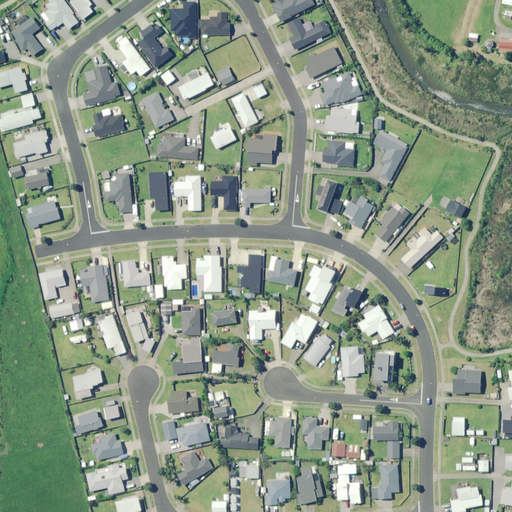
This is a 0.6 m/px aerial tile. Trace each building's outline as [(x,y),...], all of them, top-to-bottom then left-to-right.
[(75,14),(65,0),(50,0),(52,2),(47,5),(50,9),(46,12),(50,19),(47,22),(53,30),(64,22),(70,30),(80,23),(74,14),(75,14)] [(72,0),(81,12),(79,13),(83,19),(93,12),(90,7),(93,5),(89,0),(72,0)] [(313,0),(281,0),(273,5),(282,22),(316,4),(313,0)] [(197,38),(197,2),(185,2),(185,9),(173,9),(173,31),(177,31),(177,36),(189,36),(189,38),(197,38)] [(227,13),(218,13),(219,17),(211,17),(211,20),(201,20),(202,32),(203,32),(203,36),(232,35),(232,23),(228,23),(227,13)] [(42,28),(34,17),(13,32),(18,39),(16,40),(24,51),(28,49),(34,56),(44,49),(33,34),(42,28)] [(307,33),(300,19),(289,25),(295,36),(291,38),(297,50),(332,33),(325,21),(312,27),(313,30),(307,33)] [(165,31),(157,21),(142,32),(150,43),(165,31)] [(479,34),(470,33),(469,41),(478,42),(479,34)] [(511,39),(500,39),(499,52),(511,53),(511,39)] [(151,69),(130,41),(121,48),(129,59),(124,62),(133,74),(138,71),(142,76),(151,69)] [(343,63),(335,47),(318,56),(317,53),(308,57),(310,61),(306,64),(313,78),(343,63)] [(24,65),(0,72),(0,87),(16,83),(19,92),(29,89),(26,82),(29,81),(24,65)] [(87,105),(118,99),(117,96),(121,96),(118,84),(113,85),(109,66),(96,68),(98,79),(90,81),(92,92),(84,93),(87,105)] [(236,80),(229,66),(218,72),(225,86),(236,80)] [(177,79),(170,70),(162,76),(169,85),(177,79)] [(357,80),(354,71),(323,83),(327,93),(322,95),(326,106),(336,102),(337,104),(343,101),(344,103),(363,95),(357,80)] [(216,85),(209,73),(180,87),(186,100),(216,85)] [(268,94),(263,84),(254,89),(259,98),(268,94)] [(167,110),(159,92),(144,99),(157,128),(174,120),(169,109),(167,110)] [(37,105),(33,93),(22,96),(27,111),(17,114),(15,110),(7,113),(9,118),(1,120),(4,132),(35,123),(34,119),(43,117),(40,108),(34,110),(32,106),(37,105)] [(255,113),(245,93),(233,99),(247,128),(259,122),(258,120),(262,118),(259,111),(255,113)] [(104,117),(103,113),(94,115),(97,125),(94,125),(98,137),(126,130),(121,115),(112,117),(111,115),(104,117)] [(348,121),(348,117),(332,116),(329,115),(328,130),(337,131),(337,132),(359,133),(360,123),(357,123),(357,121),(348,121)] [(383,119),(375,119),(375,129),(383,129),(383,119)] [(216,129),(212,138),(218,149),(238,140),(229,122),(216,129)] [(49,140),(47,130),(26,136),(27,140),(14,144),(18,158),(37,152),(38,155),(49,151),(46,141),(49,140)] [(409,148),(381,133),(375,144),(387,150),(382,162),(386,164),(380,176),(391,182),(409,148)] [(265,134),(265,135),(257,135),(257,139),(251,139),(249,165),(258,166),(259,162),(274,164),(275,150),(278,150),(279,135),(265,134)] [(166,147),(159,147),(159,157),(199,160),(200,148),(186,147),(186,138),(167,137),(166,147)] [(356,143),(331,141),(330,148),(325,148),(324,163),(335,164),(335,165),(354,167),(355,150),(356,143)] [(24,175),(21,166),(12,168),(15,178),(24,175)] [(43,189),(43,187),(51,185),(47,167),(37,170),(38,175),(27,177),(30,190),(38,188),(39,190),(43,189)] [(170,210),(168,172),(152,173),(153,199),(158,199),(159,211),(170,210)] [(134,212),(130,173),(117,175),(118,181),(111,182),(105,182),(108,202),(120,200),(121,214),(134,212)] [(203,210),(202,176),(187,176),(187,182),(176,182),(177,197),(190,196),(190,211),(203,210)] [(238,176),(224,176),(224,182),(213,181),(213,197),(226,197),(226,211),(237,211),(238,176)] [(327,186),(321,184),(317,194),(324,197),(319,209),(319,210),(331,214),(332,213),(338,215),(343,202),(336,199),(342,184),(329,180),(327,186)] [(272,203),(272,190),(245,190),(244,207),(251,207),(252,202),(272,203)] [(345,205),(348,207),(344,215),(351,218),(349,222),(363,229),(375,205),(369,202),(370,199),(362,195),(357,205),(351,201),(347,200),(345,205)] [(57,201),(32,207),(28,211),(29,214),(32,228),(40,226),(39,225),(62,219),(57,201)] [(411,213),(404,207),(400,212),(394,207),(381,223),(385,226),(377,235),(387,244),(411,213)] [(453,228),(449,232),(451,235),(461,226),(456,220),(450,225),(453,228)] [(433,235),(426,227),(419,233),(422,236),(418,240),(416,237),(408,244),(413,250),(403,259),(411,268),(444,237),(438,231),(433,235)] [(450,242),(456,238),(453,234),(448,239),(450,242)] [(263,255),(252,255),(251,267),(240,266),(239,274),(245,274),(244,287),(252,288),(252,293),(261,294),(263,255)] [(164,257),(164,266),(159,266),(159,276),(165,276),(166,286),(169,286),(169,289),(183,289),(182,278),(188,278),(188,265),(174,265),(174,256),(164,257)] [(221,267),(222,256),(205,256),(205,259),(199,259),(199,275),(206,275),(206,292),(223,292),(223,267),(221,267)] [(292,259),(273,256),(268,281),(296,286),(299,271),(290,269),(292,259)] [(431,269),(437,264),(432,258),(426,263),(431,269)] [(137,268),(136,261),(124,262),(126,287),(152,285),(151,272),(140,273),(139,268),(137,268)] [(109,275),(107,265),(88,268),(89,272),(83,273),(85,287),(91,286),(94,302),(110,300),(106,276),(109,275)] [(321,302),(323,304),(334,283),(332,282),(337,271),(326,265),(323,270),(315,266),(310,275),(313,277),(306,290),(312,293),(310,299),(320,304),(321,302)] [(67,285),(63,268),(40,274),(47,300),(59,297),(56,287),(67,285)] [(364,292),(366,288),(360,284),(355,292),(346,287),(334,310),(333,311),(341,315),(341,314),(346,317),(350,311),(346,309),(348,305),(356,309),(365,293),(364,292)] [(165,297),(164,285),(157,285),(157,298),(165,297)] [(173,310),(180,310),(180,305),(184,305),(184,300),(173,300),(173,310)] [(50,307),(52,318),(74,314),(72,302),(50,307)] [(173,304),(161,305),(162,315),(173,315),(173,304)] [(360,324),(365,332),(367,331),(370,336),(378,331),(384,339),(395,332),(387,319),(389,318),(381,305),(365,315),(368,319),(360,324)] [(201,307),(194,308),(194,312),(184,312),(184,335),(202,335),(201,307)] [(236,310),(212,313),(214,326),(238,323),(236,310)] [(278,329),(278,310),(268,310),(268,313),(260,313),(260,311),(251,311),(252,339),(263,339),(263,329),(278,329)] [(136,343),(148,339),(143,350),(151,353),(156,342),(148,338),(150,338),(140,311),(127,315),(136,343)] [(319,322),(303,313),(299,321),(295,319),(282,343),(293,348),(298,339),(307,344),(319,322)] [(106,335),(105,336),(109,349),(114,347),(117,356),(127,352),(114,315),(106,318),(106,319),(99,322),(103,332),(104,331),(106,335)] [(85,328),(83,319),(71,322),(73,331),(85,328)] [(75,336),(75,337),(71,338),(72,343),(74,342),(75,344),(81,342),(81,341),(84,340),(84,342),(88,341),(87,334),(84,335),(84,334),(75,336)] [(333,341),(324,334),(305,358),(317,367),(332,347),(330,345),(333,341)] [(205,371),(202,338),(192,338),(193,344),(185,345),(186,361),(175,362),(176,374),(205,371)] [(240,366),(241,345),(231,344),(230,352),(215,350),(214,373),(222,374),(223,365),(240,366)] [(359,355),(358,347),(343,348),(344,377),(359,376),(359,373),(366,373),(365,355),(359,355)] [(378,354),(376,381),(389,382),(390,367),(396,367),(397,356),(378,354)] [(105,383),(102,369),(87,373),(87,374),(75,377),(80,399),(93,396),(91,389),(95,388),(94,386),(105,383)] [(483,371),(460,370),(460,379),(456,379),(456,394),(466,394),(466,392),(482,393),(483,371)] [(186,417),(185,412),(200,411),(198,397),(190,398),(189,390),(171,392),(172,398),(170,398),(172,414),(173,414),(174,418),(186,417)] [(221,399),(225,398),(224,391),(208,395),(210,408),(218,407),(217,402),(221,401),(221,399)] [(233,408),(228,409),(228,406),(213,410),(214,412),(212,412),(214,420),(230,416),(234,415),(233,408)] [(100,419),(98,411),(80,416),(82,425),(77,426),(80,434),(105,427),(102,418),(100,419)] [(293,419),(272,417),(271,436),(277,437),(276,447),(291,448),(292,434),(295,434),(296,427),(292,426),(293,419)] [(465,436),(466,417),(455,417),(454,435),(465,436)] [(317,427),(318,419),(305,418),(305,434),(310,434),(309,449),(322,450),(323,440),(330,440),(331,428),(317,427)] [(162,424),(166,441),(178,438),(174,421),(162,424)] [(212,440),(208,422),(178,429),(180,441),(184,441),(185,446),(212,440)] [(375,440),(399,440),(399,422),(388,422),(388,427),(375,427),(375,440)] [(239,427),(227,426),(227,437),(221,437),(221,447),(260,450),(260,438),(250,437),(250,434),(238,433),(239,427)] [(509,427),(500,427),(500,436),(508,436),(509,427)] [(119,440),(117,433),(102,437),(103,442),(93,445),(95,454),(98,453),(99,460),(125,455),(122,439),(119,440)] [(400,441),(387,441),(388,459),(401,458),(400,441)] [(361,446),(334,444),(332,456),(360,458),(361,446)] [(201,462),(195,452),(182,460),(187,470),(179,475),(185,485),(214,468),(208,458),(201,462)] [(339,461),(333,461),(334,457),(331,457),(331,461),(330,465),(336,466),(336,464),(339,464),(339,461)] [(489,472),(490,461),(480,460),(480,471),(489,472)] [(340,484),(338,484),(338,501),(351,500),(352,504),(363,504),(362,482),(350,482),(350,474),(358,474),(358,465),(351,465),(351,463),(344,464),(344,466),(340,466),(340,484)] [(122,469),(121,464),(109,467),(110,471),(103,472),(102,471),(88,474),(92,491),(109,488),(111,495),(126,491),(123,480),(130,479),(127,467),(122,469)] [(260,478),(260,465),(241,465),(241,478),(260,478)] [(381,485),(378,485),(379,500),(392,499),(392,493),(400,493),(399,465),(381,466),(381,485)] [(235,468),(230,468),(230,477),(238,477),(239,471),(239,469),(235,468)] [(320,481),(319,474),(299,478),(302,494),(298,495),(300,505),(319,501),(318,497),(324,496),(321,481),(320,481)] [(291,498),(291,480),(270,480),(270,492),(267,492),(268,505),(279,505),(279,501),(286,501),(286,498),(291,498)] [(479,487),(472,488),(472,487),(458,489),(460,499),(453,501),(454,511),(464,511),(468,511),(467,508),(484,505),(482,495),(480,496),(479,487)] [(511,488),(506,487),(503,504),(511,505),(511,488)] [(136,511),(141,511),(137,495),(117,500),(119,511),(136,511)] [(227,511),(228,502),(214,501),(213,511),(227,511)]
